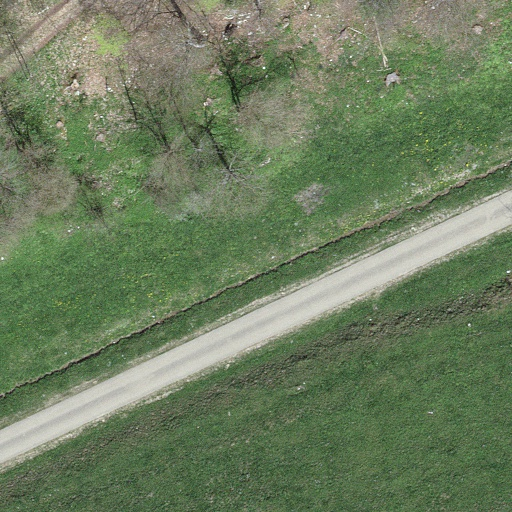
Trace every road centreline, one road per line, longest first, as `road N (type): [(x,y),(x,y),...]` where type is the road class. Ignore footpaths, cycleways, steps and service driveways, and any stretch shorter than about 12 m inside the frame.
road 1 (unclassified): [(0,448),(511,206)]
road 2 (track): [(0,91),(117,0)]
